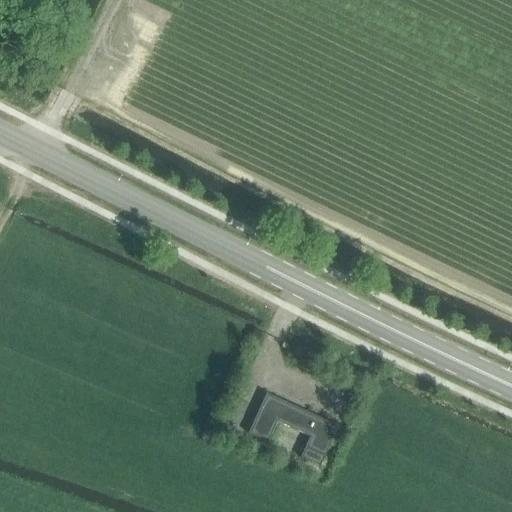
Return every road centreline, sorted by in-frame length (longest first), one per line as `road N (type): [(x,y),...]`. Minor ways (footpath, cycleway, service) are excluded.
road 1 (tertiary): [(511,386),(0,136)]
road 2 (track): [(0,215),(118,0)]
